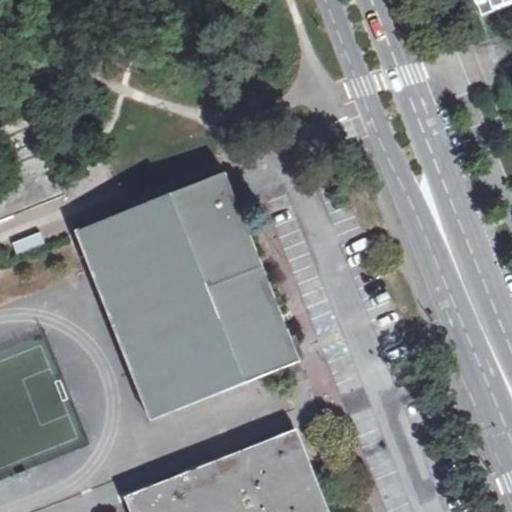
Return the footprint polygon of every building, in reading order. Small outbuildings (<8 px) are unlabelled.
[(511,0),(476,0),(483,16),(511,4),(511,0)] [(0,221),(14,216),(11,208),(30,201),(33,209),(66,196),(55,167),(51,168),(30,116),(7,125),(0,128),(0,155),(5,169),(0,171),(0,221)] [(157,419),(283,369),(292,366),(300,362),(302,361),(297,350),(284,317),(263,263),(241,209),(227,173),(82,230),(157,419)] [(19,254),(45,246),(41,235),(15,244),(19,254)] [(306,379),(300,362),(292,366),(283,369),(289,385),(306,379)] [(325,511),(313,481),(294,433),(129,498),(134,511),(325,511)]
